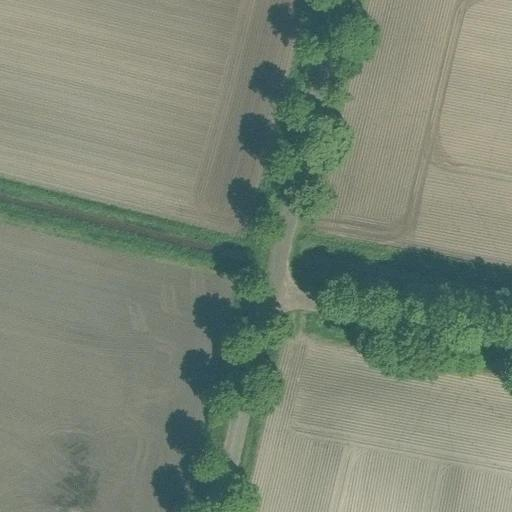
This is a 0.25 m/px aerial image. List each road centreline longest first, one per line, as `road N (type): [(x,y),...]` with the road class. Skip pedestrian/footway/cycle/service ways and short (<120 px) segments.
road 1 (unclassified): [(322,0),(254,275)]
road 2 (unclassified): [(254,275),(511,325)]
road 3 (unclassified): [(254,275),(196,511)]
